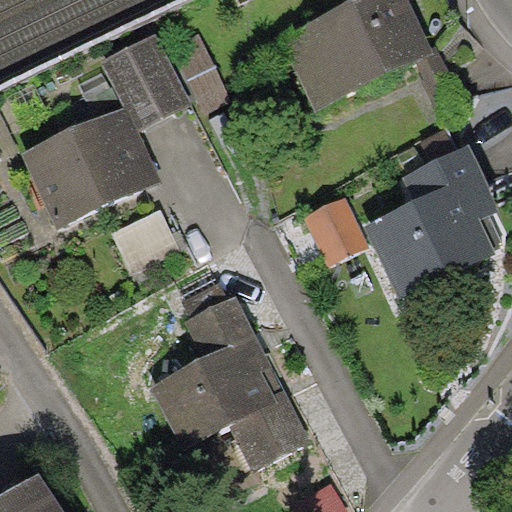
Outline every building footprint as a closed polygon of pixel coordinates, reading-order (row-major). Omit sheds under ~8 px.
[(433,55),(407,0),(362,0),(280,38),(315,111),(433,55)] [(158,32),(102,59),(125,108),(128,106),(139,128),(192,103),(158,32)] [(236,106),(199,33),(173,46),(210,119),(236,106)] [(128,106),(125,108),(23,153),(57,228),(162,181),(139,128),(128,106)] [(20,151),(0,112),(0,157),(2,160),(20,151)] [(500,209),(469,144),(402,176),(414,201),(366,224),(401,299),(497,254),(480,218),(500,209)] [(342,201),(304,220),(328,267),(366,248),(342,201)] [(162,209),(112,232),(133,276),(182,253),(162,209)] [(184,301),(192,318),(228,299),(220,283),(184,301)] [(200,358),(150,384),(185,451),(231,427),(254,471),(312,440),(236,295),(228,299),(192,318),(182,323),(200,358)] [(65,511),(39,473),(0,498),(0,511),(65,511)] [(348,511),(331,483),(306,499),(314,511),(348,511)]
